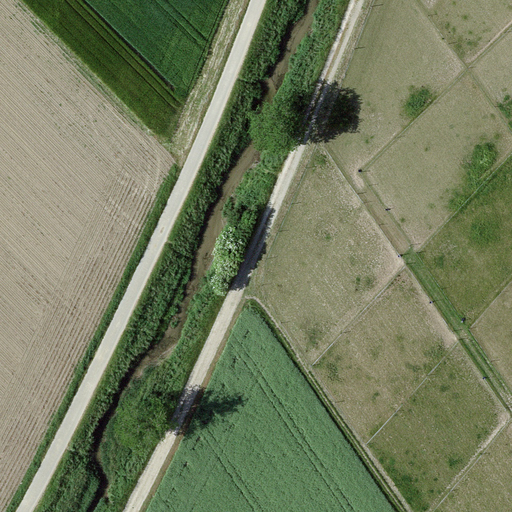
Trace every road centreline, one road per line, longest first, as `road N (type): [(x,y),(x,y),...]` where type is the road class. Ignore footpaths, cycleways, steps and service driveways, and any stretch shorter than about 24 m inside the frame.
road 1 (track): [(258,0),(179,196),(23,511)]
road 2 (track): [(353,0),(232,296),(130,511)]
